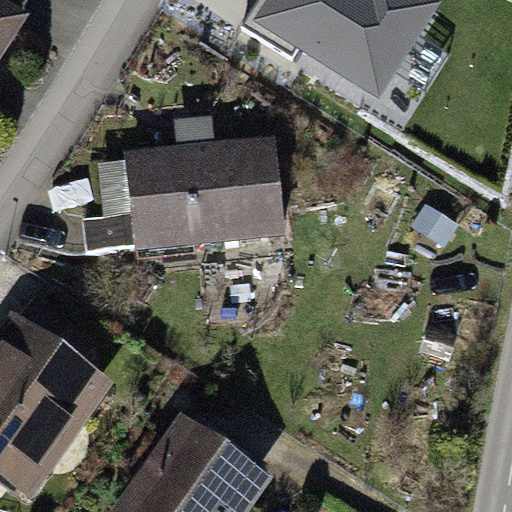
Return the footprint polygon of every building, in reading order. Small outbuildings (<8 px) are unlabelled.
[(380,99),(433,16),(410,0),(263,0),(245,32),(297,63),(304,51),(380,99)] [(0,10),(0,60),(22,25),(0,10)] [(187,159),(133,164),(137,218),(87,224),(90,255),(286,236),(277,150),(216,156),(213,128),(184,131),(187,159)] [(425,230),(451,245),(462,226),(436,211),(425,230)] [(38,307),(0,361),(0,469),(30,490),(99,391),(75,375),(95,346),(38,307)] [(179,451),(159,437),(130,478),(151,492),(136,511),(237,511),(260,480),(192,433),(179,451)]
